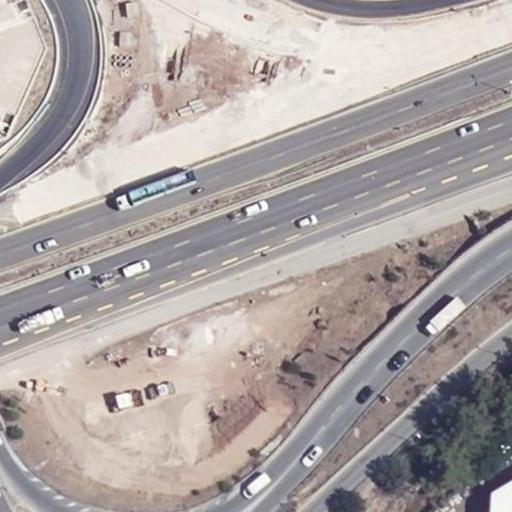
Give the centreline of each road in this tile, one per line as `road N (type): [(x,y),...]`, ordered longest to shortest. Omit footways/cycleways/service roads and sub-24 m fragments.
road 1 (motorway): [(0,310),(511,119)]
road 2 (motorway): [(511,63),(0,250)]
road 3 (motorway): [(451,308),(355,382),(225,511)]
road 4 (motorway): [(0,351),(274,254)]
road 5 (primary): [(451,308),(260,511)]
road 6 (primary): [(315,511),(511,336)]
road 7 (motorway): [(274,254),(511,163)]
road 8 (motorway): [(274,254),(511,171)]
road 9 (motorway): [(63,0),(75,60),(68,103),(0,176)]
road 10 (motorway): [(442,0),(391,10),(310,0)]
